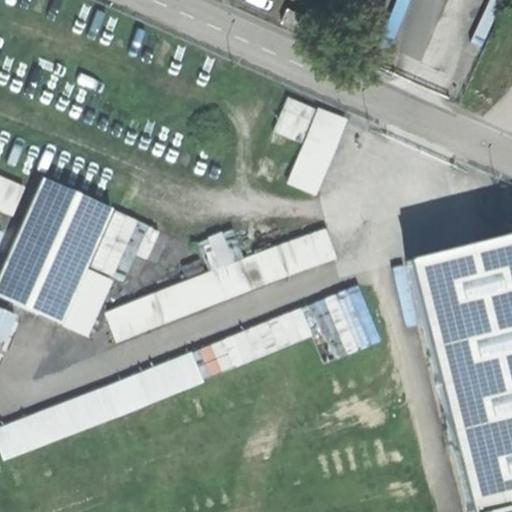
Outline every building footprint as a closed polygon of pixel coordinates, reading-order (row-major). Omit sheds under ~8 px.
[(315,194),(345,125),(325,116),(295,185),(315,194)] [(262,152),(255,175),(285,184),(291,167),(278,163),(280,157),(262,152)] [(109,210),(40,180),(0,270),(0,299),(59,325),(109,210)] [(14,191),(0,185),(0,210),(4,213),(14,191)] [(511,234),(405,261),(467,511),(495,511),(511,508),(511,234)] [(112,317),(121,340),(339,262),(330,238),(112,317)] [(0,448),(1,452),(317,342),(324,361),(382,341),(364,290),(0,416),(0,448)]
